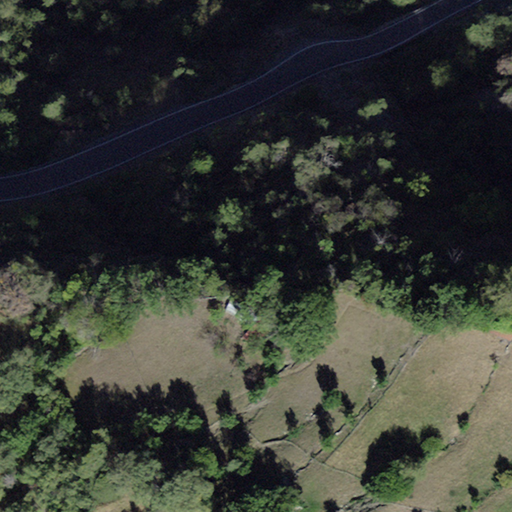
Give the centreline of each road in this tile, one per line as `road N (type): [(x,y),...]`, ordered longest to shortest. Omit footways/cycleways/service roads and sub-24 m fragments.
road 1 (motorway): [(511,165),(0,140)]
road 2 (motorway): [(0,316),(511,320)]
road 3 (tertiary): [(465,0),(131,149),(42,181),(0,184)]
